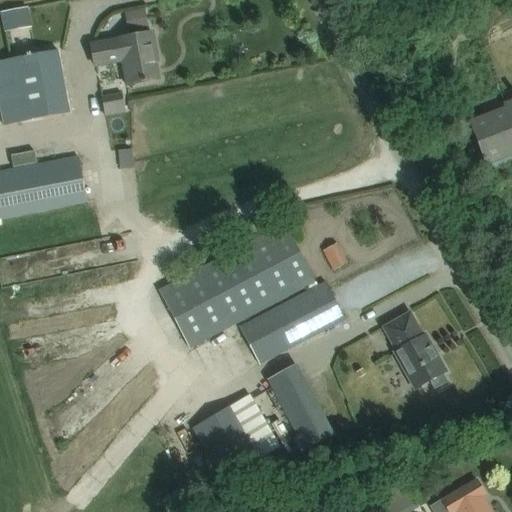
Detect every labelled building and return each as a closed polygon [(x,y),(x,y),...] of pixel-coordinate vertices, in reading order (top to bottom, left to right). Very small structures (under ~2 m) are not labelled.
[(145,27),(143,10),(123,13),(125,30),(145,27)] [(14,30),(10,11),(0,13),(0,15),(3,32),(14,30)] [(122,63),(123,66),(127,86),(158,80),(153,54),(155,53),(151,33),(89,45),(94,69),(122,63)] [(59,53),(0,64),(0,106),(4,127),(70,115),(59,53)] [(505,109),(470,123),(486,164),(511,153),(511,103),(504,107),(505,109)] [(131,150),(117,151),(118,168),(132,167),(131,150)] [(36,164),(34,152),(10,156),(12,168),(36,164)] [(87,203),(87,202),(79,159),(0,174),(0,219),(79,205),(87,203)] [(284,226),(266,235),(158,293),(188,350),(307,287),(310,294),(242,330),(260,365),(345,320),(325,283),(316,287),(284,226)] [(336,244),(321,252),(332,271),(347,263),(336,244)] [(409,314),(381,329),(393,351),(392,352),(414,390),(430,381),(434,389),(446,382),(442,374),(445,372),(425,336),(422,337),(409,314)] [(228,407),(191,429),(220,479),(257,457),(257,458),(277,447),(248,396),(228,407)] [(459,491),(429,507),(431,511),(489,511),(486,506),(482,509),(477,500),(485,495),(476,481),(459,491)]
